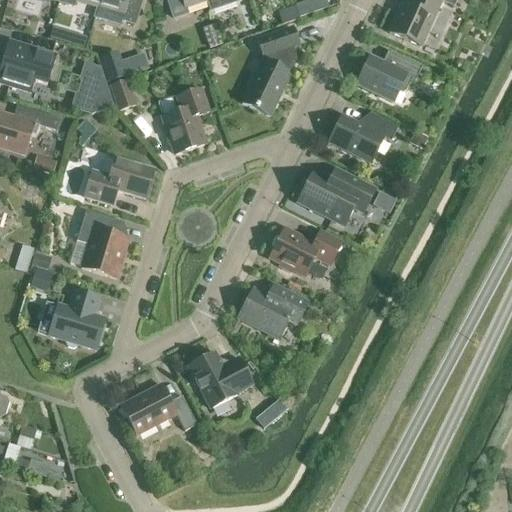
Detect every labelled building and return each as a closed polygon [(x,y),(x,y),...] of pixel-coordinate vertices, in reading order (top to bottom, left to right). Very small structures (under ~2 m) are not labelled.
[(60,0),(59,6),(75,11),(77,5),(97,12),(94,22),(97,22),(102,0),(60,0)] [(102,0),(97,22),(123,29),(125,24),(135,27),(142,0),(102,0)] [(166,0),(168,4),(174,23),(190,17),(188,12),(209,5),(211,15),(213,14),(207,0),(166,0)] [(207,0),(213,14),(239,5),(238,1),(240,0),(207,0)] [(324,0),(320,0),(295,8),(299,20),(328,10),(324,0)] [(403,6),(393,27),(389,36),(420,50),(440,4),(454,10),(458,0),(413,0),(409,8),(403,6)] [(216,28),(209,30),(216,50),(223,48),(216,28)] [(247,87),(249,92),(242,107),(269,120),(290,76),(289,76),(296,62),(292,51),(298,49),(293,31),(257,44),(263,62),(256,77),(251,79),(247,87)] [(56,32),(53,43),(64,47),(68,36),(56,32)] [(77,36),(73,48),(84,51),(87,40),(77,36)] [(5,56),(0,72),(0,86),(30,96),(34,85),(47,88),(56,58),(31,51),(27,62),(5,56)] [(117,55),(99,61),(108,86),(126,80),(117,55)] [(370,60),(357,88),(393,105),(398,95),(402,96),(406,94),(411,82),(415,84),(422,70),(394,56),(389,67),(385,68),(370,60)] [(84,66),(80,81),(82,82),(78,97),(75,97),(71,112),(91,118),(114,110),(100,70),(84,66)] [(136,109),(127,83),(109,89),(117,115),(136,109)] [(163,120),(167,133),(165,137),(168,146),(172,147),(175,158),(180,157),(185,159),(187,154),(204,148),(195,120),(208,116),(200,92),(176,100),(181,114),(163,120)] [(0,116),(0,151),(25,159),(34,129),(35,127),(14,121),(0,116)] [(38,116),(34,129),(56,135),(59,122),(38,116)] [(328,146),(370,167),(383,141),(390,145),(398,130),(370,117),(363,130),(342,119),(328,146)] [(84,122),(74,133),(75,137),(82,143),(79,147),(82,150),(92,138),(96,133),(84,122)] [(415,135),(409,147),(421,153),(427,141),(415,135)] [(46,162),(42,174),(52,177),(56,165),(46,162)] [(112,209),(116,194),(145,202),(153,173),(115,162),(110,180),(92,175),(84,201),(112,209)] [(312,177),(297,206),(344,230),(353,211),(363,216),(375,194),(335,173),(328,186),(312,177)] [(77,245),(69,268),(74,270),(79,271),(81,272),(116,283),(128,243),(119,240),(123,226),(95,218),(86,215),(77,245)] [(284,233),(269,261),(279,267),(278,270),(292,277),(294,274),(305,280),(312,265),(318,263),(330,269),(342,246),(319,235),(313,248),(284,233)] [(38,257),(34,269),(48,273),(52,260),(38,257)] [(18,261),(15,273),(26,276),(29,264),(18,261)] [(37,270),(31,290),(47,295),(53,275),(37,270)] [(253,293),(238,321),(278,342),(287,324),(296,329),(308,305),(274,288),(268,300),(253,293)] [(58,309),(49,339),(65,344),(67,350),(73,352),(78,348),(95,353),(104,323),(96,320),(93,316),(98,302),(75,295),(69,312),(58,309)] [(188,370),(210,413),(237,399),(236,397),(252,389),(238,362),(222,370),(215,356),(188,370)] [(187,378),(181,383),(186,389),(192,385),(187,378)] [(120,410),(135,439),(175,418),(184,435),(196,428),(181,399),(170,405),(161,389),(120,410)] [(0,421),(5,418),(8,407),(6,401),(0,398),(0,396),(2,391),(0,390),(0,421)] [(279,402),(269,410),(275,419),(277,421),(288,412),(279,402)] [(22,429),(19,440),(24,441),(33,444),(34,441),(37,434),(22,429)] [(37,434),(34,441),(37,442),(41,443),(43,435),(37,434)] [(16,462),(14,471),(27,475),(45,481),(49,469),(30,463),(29,466),(16,462)] [(11,481),(24,485),(27,475),(14,471),(11,481)]
